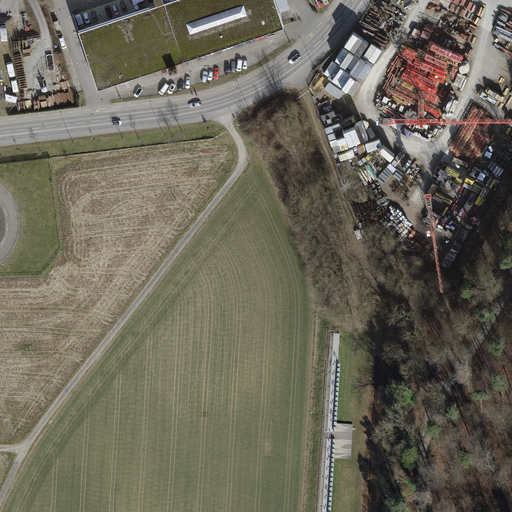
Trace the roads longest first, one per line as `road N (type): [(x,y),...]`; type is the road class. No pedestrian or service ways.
road 1 (tertiary): [(0,132),(232,97),(288,69),(353,0)]
road 2 (track): [(288,69),(379,312)]
road 3 (track): [(423,511),(431,405),(511,284)]
road 4 (track): [(366,511),(379,312)]
